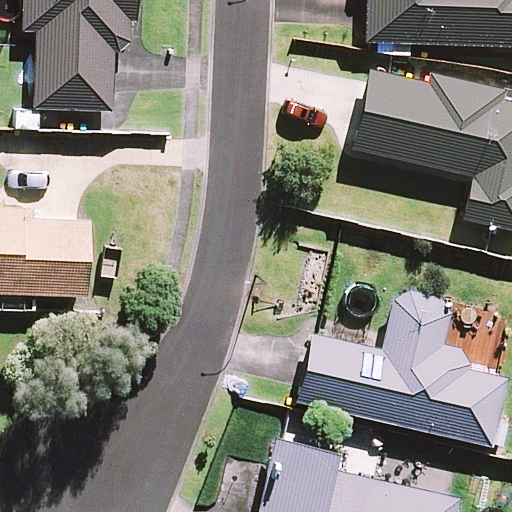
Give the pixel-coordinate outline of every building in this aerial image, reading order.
[(128,17),(134,17),(134,0),(19,0),(19,27),(32,28),(29,104),(110,107),(113,48),(127,36),(128,17)] [(511,0),(364,0),(363,37),(511,41),(511,0)] [(511,95),(499,93),(501,84),(427,67),(425,77),(366,64),(348,143),(467,170),(458,213),(511,225),(511,95)] [(0,288),(83,292),(86,214),(31,212),(31,201),(0,199),(0,288)] [(390,243),(349,235),(344,260),(384,269),(390,243)] [(406,285),(390,294),(378,343),(308,327),(292,397),(489,442),(505,373),(466,364),(467,359),(456,342),(440,339),(448,308),(437,292),(406,285)] [(333,442),(274,428),(256,507),(279,511),(452,511),(457,493),(328,464),(333,442)]
